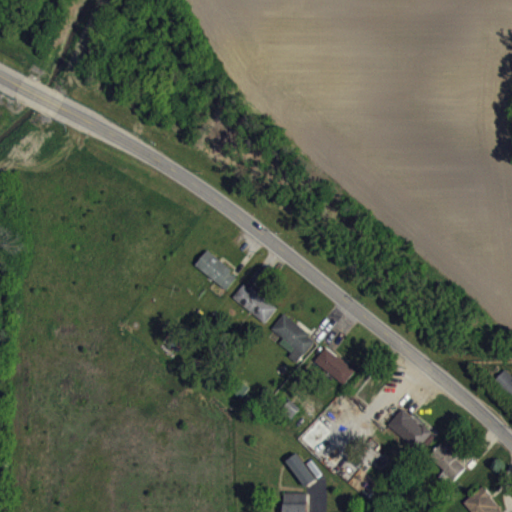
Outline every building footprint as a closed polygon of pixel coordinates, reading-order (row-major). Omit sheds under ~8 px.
[(239,286),(209,260),(197,275),(227,300),(239,286)] [(278,319),(247,292),(234,307),(265,334),(278,319)] [(272,339),(284,348),(279,355),(299,371),(317,350),(284,324),(272,339)] [(356,380),(327,357),(316,371),(345,395),(356,380)] [(437,444),(403,418),(389,437),(423,462),(437,444)] [(454,491),(468,478),(445,452),(431,465),(454,491)] [(346,463),(337,455),(326,467),(334,475),(346,463)] [(288,470),(305,498),(317,490),(299,462),(288,470)] [(465,511),(496,511),(483,497),(465,511)] [(284,511),(308,511),(308,503),(284,503),(284,511)]
